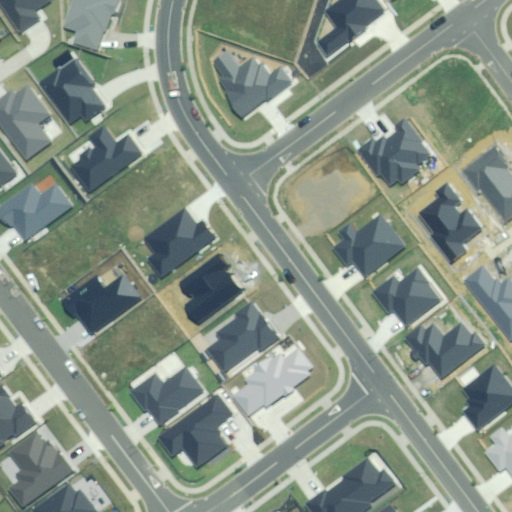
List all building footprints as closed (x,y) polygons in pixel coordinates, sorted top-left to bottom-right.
[(0,0),(0,2),(20,32),(40,19),(35,11),(51,0),(50,0),(0,0)] [(73,43),(96,51),(115,0),(72,0),(63,26),(77,32),(73,43)] [(385,12),(376,0),(340,0),(328,10),(341,27),(320,43),(329,55),(385,12)] [(225,97),(241,118),(289,82),(279,69),(269,76),(262,66),(258,68),(251,59),(239,68),(228,53),(214,63),(226,79),(222,82),(230,94),(225,97)] [(94,84),(75,60),(42,86),(70,123),(81,114),(86,120),(105,106),(91,87),(94,84)] [(12,92),(0,101),(0,126),(26,160),(51,140),(39,124),(50,116),(28,87),(15,96),(12,92)] [(424,141),(406,118),(397,125),(401,130),(387,141),(383,136),(376,142),(373,139),(357,151),(378,176),(382,173),(395,189),(418,170),(414,165),(428,154),(420,144),(424,141)] [(116,144),(104,128),(90,138),(98,149),(93,153),(90,149),(81,155),(84,160),(73,168),(92,192),(142,154),(128,135),(116,144)] [(492,149),(462,173),(477,192),(480,189),(507,224),(511,220),(511,180),(503,169),(506,167),(492,149)] [(0,186),(17,174),(0,152),(0,186)] [(461,200),(446,182),(435,191),(440,198),(422,213),(437,233),(432,237),(452,262),(466,251),(462,245),(483,229),(468,210),(460,216),(453,206),(461,200)] [(14,223),(25,239),(72,205),(57,184),(40,196),(32,185),(0,207),(0,218),(7,228),(14,223)] [(247,224),(231,198),(209,212),(225,238),(247,224)] [(184,211),(144,239),(155,254),(150,258),(163,276),(215,239),(203,222),(196,227),(184,211)] [(344,241),(335,248),(347,263),(353,258),(367,276),(404,246),(379,214),(357,231),(351,224),(339,234),(344,241)] [(221,255),(181,284),(192,300),(185,305),(198,323),(242,291),(226,268),(229,266),(221,255)] [(484,268),(466,283),(511,341),(511,284),(509,280),(504,284),(500,279),(495,283),(484,268)] [(395,277),(375,292),(389,311),(393,307),(408,326),(441,300),(418,271),(401,284),(395,277)] [(97,278),(64,302),(75,318),(81,313),(94,332),(141,299),(124,275),(104,289),(97,278)] [(278,340),(252,304),(236,315),(239,318),(217,334),(221,340),(208,350),(225,373),(259,348),(262,351),(278,340)] [(421,327),(407,338),(417,350),(415,352),(425,366),(428,364),(441,381),(484,347),(475,334),(471,337),(461,325),(444,339),(433,325),(425,331),(421,327)] [(285,360),(282,355),(268,365),(264,360),(251,370),(255,374),(246,381),(249,385),(235,395),(249,415),(265,404),(267,408),(310,377),(306,372),(312,368),(299,350),(285,360)] [(511,403),(511,388),(494,365),(463,389),(470,398),(468,400),(472,405),(465,410),(480,429),(511,403)] [(157,376),(133,394),(146,412),(150,409),(162,425),(180,411),(178,409),(203,390),(187,367),(163,384),(157,376)] [(0,390),(0,447),(34,423),(21,405),(14,410),(0,390)] [(231,414),(217,395),(159,437),(173,456),(186,447),(199,465),(227,445),(214,427),(231,414)] [(497,444),(487,452),(500,469),(504,466),(511,475),(511,432),(510,434),(505,427),(491,437),(497,444)] [(45,446),(37,435),(10,453),(22,470),(14,476),(18,482),(8,489),(21,507),(72,471),(50,442),(45,446)] [(325,490),(307,504),(313,511),(363,511),(371,507),(368,503),(394,485),(384,472),(380,476),(368,459),(344,477),(347,481),(329,495),(325,490)] [(67,486),(34,509),(35,511),(95,511),(80,491),(74,495),(67,486)]
